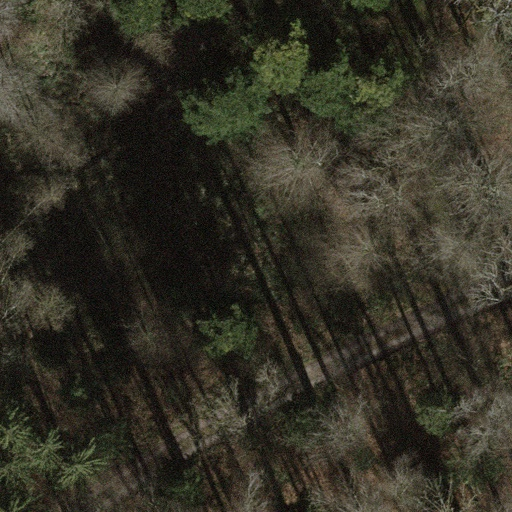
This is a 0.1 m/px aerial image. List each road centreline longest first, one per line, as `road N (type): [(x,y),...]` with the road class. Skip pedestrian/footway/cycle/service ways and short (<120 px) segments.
road 1 (track): [(84,511),(236,412),(441,307),(511,284)]
road 2 (track): [(442,0),(435,101),(441,307)]
